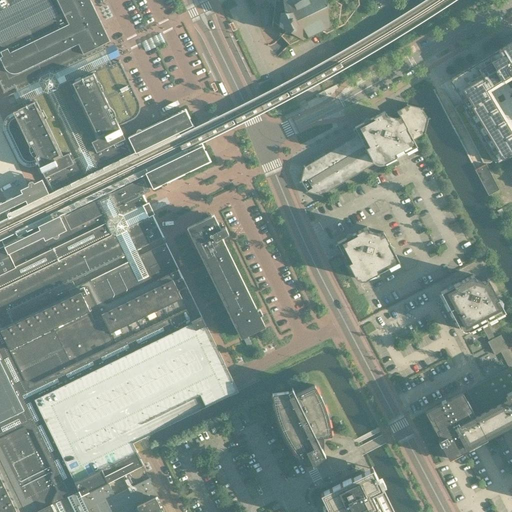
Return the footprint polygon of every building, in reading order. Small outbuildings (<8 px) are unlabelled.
[(115,209),(116,208),(103,181),(97,168),(91,156),(78,130),(68,109),(67,107),(66,104),(59,89),(60,84),(81,74),(92,69),(109,61),(106,55),(104,49),(102,46),(103,45),(102,44),(104,43),(106,42),(107,39),(107,37),(104,32),(105,32),(105,31),(104,31),(100,22),(101,22),(100,21),(99,21),(95,13),(96,12),(90,0),(0,0),(0,84),(4,93),(16,87),(17,91),(20,97),(23,102),(42,93),(47,95),(54,109),(61,122),(67,135),(73,148),(79,161),(92,187),(105,214),(115,209)] [(275,0),(271,27),(289,45),(320,30),(326,34),(344,25),(359,5),(358,0),(275,0)] [(455,76),(449,80),(456,91),(463,103),(459,105),(454,108),(453,108),(458,116),(470,140),(483,163),(490,163),(496,160),(497,163),(498,164),(506,160),(511,155),(511,41),(507,45),(498,51),(476,64),(460,74),(455,76)] [(142,174),(150,170),(142,152),(133,156),(131,152),(127,143),(123,135),(119,126),(127,122),(132,120),(133,119),(135,119),(136,118),(137,116),(138,115),(138,114),(139,113),(140,111),(140,110),(140,108),(140,107),(140,105),(140,104),(139,102),(139,101),(126,75),(124,71),(123,71),(121,67),(119,65),(117,64),(114,64),(112,65),(112,64),(111,65),(109,61),(92,69),(81,74),(60,84),(59,89),(66,104),(67,107),(68,109),(78,130),(91,156),(97,168),(103,181),(116,208),(143,195),(150,192),(144,178),(142,174)] [(42,93),(23,102),(25,107),(13,112),(15,115),(12,117),(10,118),(9,119),(7,121),(6,123),(6,125),(6,128),(6,130),(7,132),(19,158),(20,160),(22,162),(24,163),(26,164),(28,164),(30,164),(33,164),(35,163),(37,162),(39,165),(42,173),(44,175),(45,178),(53,195),(44,199),(45,200),(36,204),(34,208),(33,213),(35,217),(39,219),(43,220),(52,215),(53,217),(62,213),(69,227),(70,230),(105,214),(92,187),(79,161),(73,148),(67,135),(61,122),(54,109),(47,95),(42,93)] [(376,163),(378,164),(379,164),(380,164),(381,164),(382,164),(383,163),(385,163),(417,146),(414,140),(424,134),(425,135),(426,134),(425,133),(428,120),(430,119),(429,117),(428,118),(422,109),(424,108),(423,107),(421,108),(408,105),(407,103),(406,104),(407,105),(397,112),(400,117),(396,118),(387,115),(384,111),(371,118),(370,118),(366,118),(363,122),(354,127),(358,134),(305,167),(304,165),(303,166),(304,167),(301,181),(299,182),(300,183),(301,182),(307,191),(305,192),(306,193),(307,192),(321,196),(322,197),(323,196),(322,195),(375,163),(376,163)] [(128,138),(129,140),(136,154),(138,153),(142,152),(153,146),(161,165),(150,170),(147,171),(145,172),(152,187),(153,189),(161,185),(163,186),(165,186),(167,185),(167,182),(204,164),(210,162),(203,147),(201,143),(195,130),(185,110),(142,131),(140,130),(138,130),(136,132),(136,134),(128,138)] [(153,146),(142,152),(150,170),(161,165),(153,146)] [(488,196),(489,195),(499,190),(491,175),(491,174),(486,165),(485,165),(485,166),(483,167),(476,171),(488,196)] [(115,209),(117,214),(123,216),(134,211),(142,207),(147,204),(145,199),(143,195),(116,208),(115,209)] [(0,237),(2,242),(8,254),(32,242),(31,240),(29,236),(20,240),(13,227),(5,210),(14,206),(12,202),(11,199),(7,201),(0,204),(0,237)] [(0,345),(7,343),(0,329),(0,323),(12,318),(9,312),(23,305),(43,295),(62,286),(75,280),(81,277),(101,267),(120,258),(131,253),(163,237),(159,229),(156,222),(155,220),(154,219),(152,214),(151,212),(149,208),(149,207),(147,204),(142,207),(134,211),(123,216),(117,214),(115,209),(105,213),(108,219),(107,220),(106,223),(106,224),(75,240),(60,247),(42,255),(16,268),(15,269),(0,275),(0,345)] [(502,222),(504,221),(507,219),(501,209),(498,211),(497,211),(502,222)] [(105,214),(70,230),(75,240),(106,224),(106,223),(107,220),(108,219),(105,213),(105,214)] [(257,311),(222,237),(228,234),(225,227),(218,230),(211,216),(189,227),(194,237),(193,237),(242,336),(264,325),(258,311),(257,311)] [(0,275),(15,269),(16,268),(42,255),(60,247),(75,240),(70,230),(69,227),(57,233),(58,234),(59,235),(59,236),(58,237),(58,238),(57,238),(56,239),(55,239),(54,238),(53,238),(53,237),(53,236),(53,235),(46,238),(44,234),(42,230),(29,236),(31,240),(32,242),(8,254),(2,242),(0,237),(0,275)] [(337,243),(354,275),(355,276),(355,277),(356,278),(357,279),(358,279),(360,280),(361,280),(362,280),(363,280),(364,280),(366,279),(367,279),(399,262),(394,253),(395,253),(395,248),(391,246),(383,232),(379,234),(369,231),(367,227),(353,234),(348,234),(346,238),(337,243)] [(83,283),(83,284),(86,290),(85,291),(87,294),(87,295),(83,296),(90,311),(91,312),(99,308),(155,281),(148,268),(172,256),(165,243),(152,250),(139,256),(100,276),(84,284),(83,283)] [(155,281),(99,308),(102,314),(111,333),(112,335),(113,335),(121,331),(138,322),(147,318),(156,314),(165,310),(174,305),(191,297),(184,280),(183,280),(182,277),(180,273),(172,256),(148,268),(155,281)] [(509,368),(511,366),(511,362),(505,349),(507,348),(500,336),(494,340),(485,323),(505,312),(488,279),(483,282),(475,279),(473,275),(453,285),(449,285),(446,289),(440,292),(460,329),(465,326),(468,332),(481,325),(490,341),(488,342),(495,354),(501,351),(509,368)] [(25,311),(12,318),(0,323),(0,329),(7,343),(10,349),(11,351),(38,338),(47,334),(55,330),(54,328),(63,323),(72,319),(81,315),(90,311),(83,296),(87,295),(87,294),(85,291),(85,290),(86,290),(83,284),(69,290),(42,303),(34,307),(25,311)] [(38,338),(11,351),(10,349),(7,343),(0,345),(0,460),(2,464),(6,473),(15,491),(23,508),(25,511),(36,511),(51,505),(53,504),(57,511),(58,511),(139,511),(137,507),(156,498),(158,497),(156,491),(149,478),(149,479),(140,461),(117,414),(222,363),(204,326),(204,322),(197,308),(196,306),(193,299),(191,297),(174,305),(165,310),(156,314),(147,318),(138,322),(121,331),(113,335),(112,335),(111,333),(102,314),(99,308),(91,312),(90,311),(81,315),(72,319),(63,323),(54,328),(55,330),(47,334),(38,338)] [(161,394),(118,414),(132,443),(200,410),(238,392),(234,383),(232,380),(228,371),(224,363),(223,363),(161,394)] [(511,366),(509,368),(466,391),(479,416),(475,418),(484,435),(492,431),(492,433),(509,424),(508,423),(511,420),(511,366)] [(296,453),(298,456),(307,452),(313,464),(312,465),(313,465),(325,455),(325,456),(325,455),(316,437),(332,435),(331,431),(330,427),(330,423),(329,419),(328,415),(327,411),(325,407),(324,403),(322,399),(320,396),(319,392),(317,388),(314,385),(295,394),(292,388),(293,390),(288,392),(288,391),(272,393),(273,399),(273,403),(274,407),(275,411),(276,415),(278,419),(279,423),(281,427),(282,431),(284,435),(286,439),(288,442),(291,446),(293,449),(296,453)] [(486,439),(484,435),(475,418),(462,393),(446,401),(445,400),(441,402),(442,404),(426,412),(440,439),(438,440),(440,446),(441,445),(449,459),(486,439)] [(236,414),(226,419),(233,433),(243,429),(236,414)] [(0,511),(57,511),(53,504),(51,505),(36,511),(25,511),(23,508),(15,491),(6,473),(2,464),(0,460),(0,511)] [(384,511),(375,492),(379,490),(382,488),(372,468),(320,493),(329,511),(333,511),(338,510),(338,511),(384,511)] [(165,511),(158,497),(156,498),(137,507),(139,511),(165,511)]
